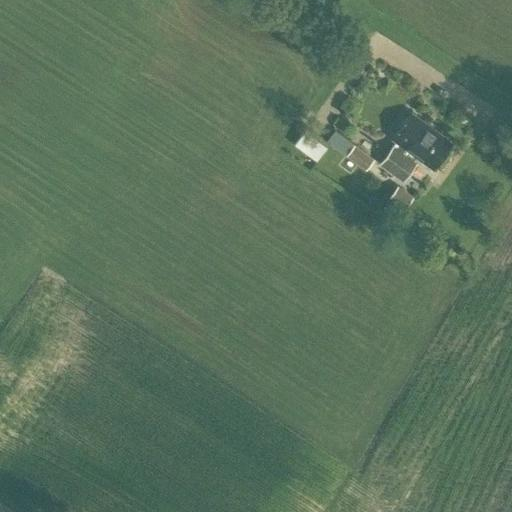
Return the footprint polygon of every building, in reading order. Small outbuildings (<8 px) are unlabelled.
[(327,60),(321,68),(330,75),(336,66),(327,60)] [(412,152),(431,126),(410,111),(392,137),(395,139),(412,152)] [(412,152),(417,156),(433,167),(452,141),(431,126),(412,152)] [(326,144),(304,128),(294,141),(316,158),(326,144)] [(333,129),(325,141),(366,169),(374,157),(369,154),(333,129)] [(417,156),(412,152),(395,139),(378,163),(403,181),(417,161),(415,159),(417,156)] [(404,208),(413,196),(397,184),(388,196),(404,208)]
